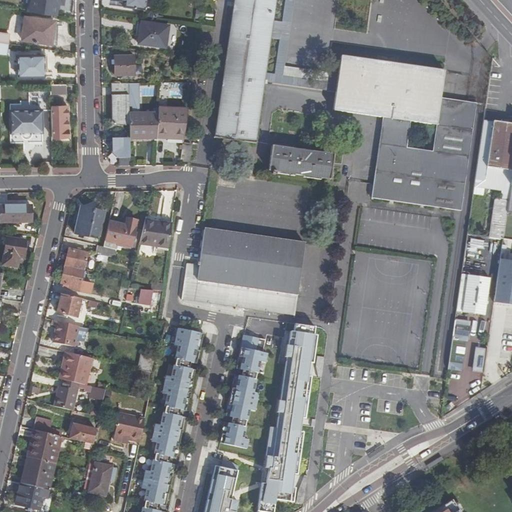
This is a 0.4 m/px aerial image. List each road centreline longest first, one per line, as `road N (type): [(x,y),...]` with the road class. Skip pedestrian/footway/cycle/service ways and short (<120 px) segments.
road 1 (residential): [(91,180),(190,179),(171,307),(223,320),(181,511)]
road 2 (residential): [(63,181),(0,463)]
road 3 (unknown): [(501,23),(463,64),(300,37)]
road 4 (secondary): [(472,419),(383,458),(318,511)]
road 5 (residential): [(89,0),(91,180)]
road 6 (secondary): [(369,490),(472,419)]
